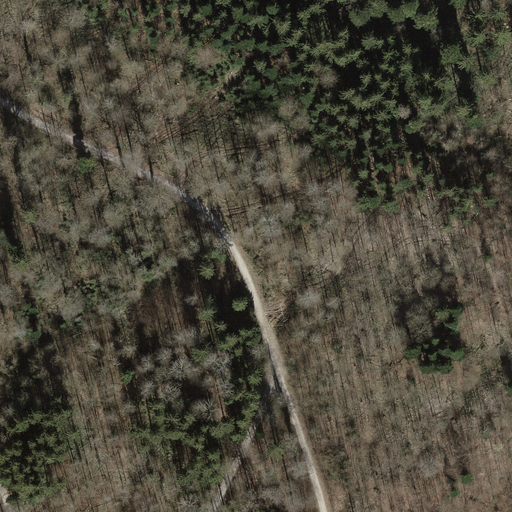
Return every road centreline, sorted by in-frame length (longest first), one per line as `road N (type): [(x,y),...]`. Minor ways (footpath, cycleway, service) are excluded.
road 1 (track): [(321,511),(286,363),(219,222),(136,167),(52,137),(0,99)]
road 2 (track): [(208,511),(286,363)]
